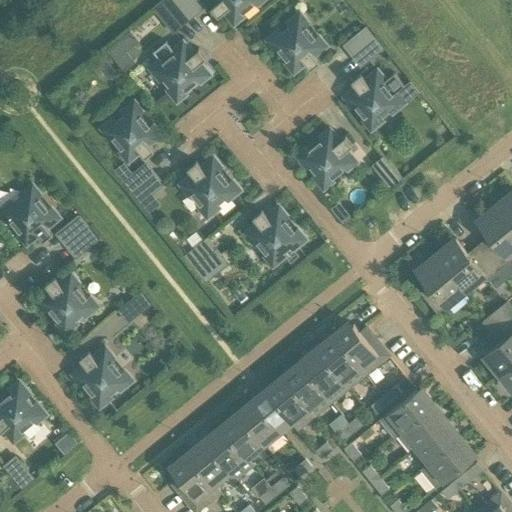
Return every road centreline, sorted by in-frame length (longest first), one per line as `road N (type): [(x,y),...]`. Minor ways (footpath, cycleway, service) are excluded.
road 1 (residential): [(511,451),(360,263)]
road 2 (residential): [(360,263),(511,142)]
road 3 (residential): [(360,263),(262,138)]
road 4 (residential): [(113,469),(18,351)]
